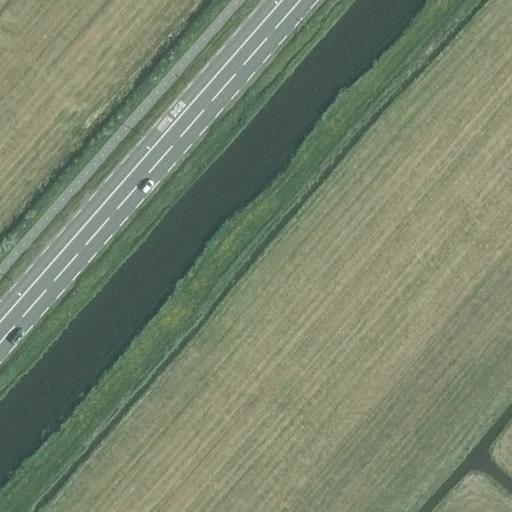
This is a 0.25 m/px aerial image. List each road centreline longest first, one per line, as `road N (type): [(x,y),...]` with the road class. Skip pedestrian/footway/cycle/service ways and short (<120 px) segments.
road 1 (track): [(3,511),(455,0)]
road 2 (primary): [(302,0),(0,343)]
